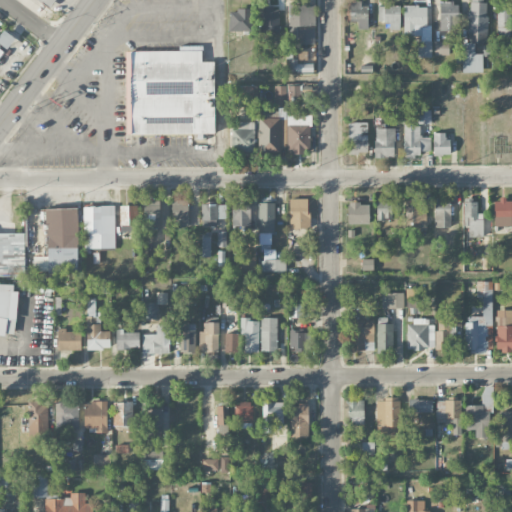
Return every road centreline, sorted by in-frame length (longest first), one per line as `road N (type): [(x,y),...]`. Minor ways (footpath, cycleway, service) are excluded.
road 1 (residential): [(0,379),(511,374)]
road 2 (residential): [(0,178),(511,175)]
road 3 (residential): [(332,0),(333,511)]
road 4 (secondary): [(0,126),(96,0)]
